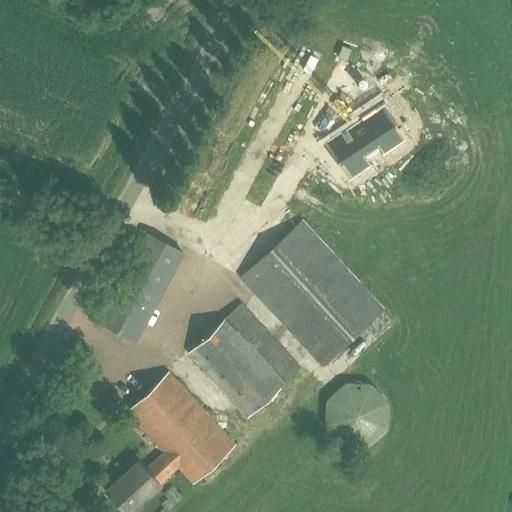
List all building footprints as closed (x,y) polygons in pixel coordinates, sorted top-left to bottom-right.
[(334,136),(345,175),(380,166),(375,146),(367,148),(362,129),(366,128),(360,108),(348,111),(346,104),(321,111),(328,138),(334,136)] [(374,179),(381,203),(360,208),(367,236),(415,223),(402,171),(374,179)] [(322,366),(385,309),(303,219),(240,276),(322,366)] [(136,342),(184,252),(146,232),(98,322),(136,342)] [(208,264),(212,249),(200,246),(196,261),(208,264)] [(215,333),(201,348),(234,378),(239,373),(246,380),(240,387),(253,399),(282,369),(250,338),(236,352),(215,333)] [(193,482),(235,444),(168,372),(127,412),(164,452),(145,469),(138,461),(106,490),(125,511),(129,511),(160,485),(159,484),(178,466),(193,482)]
